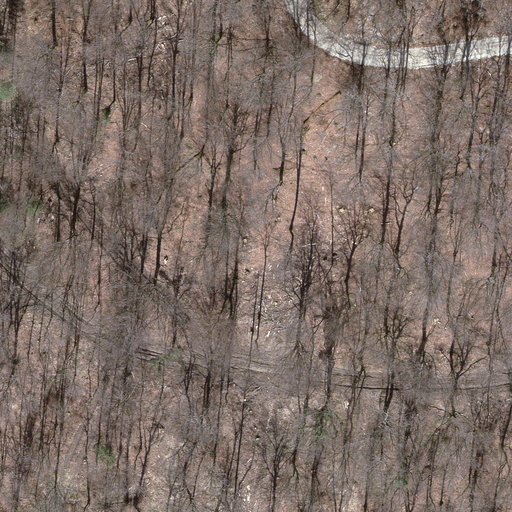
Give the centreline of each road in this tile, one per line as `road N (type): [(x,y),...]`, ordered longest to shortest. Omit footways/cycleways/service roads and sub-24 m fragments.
road 1 (track): [(0,258),(145,358),(379,388),(511,366)]
road 2 (track): [(304,0),(312,29),(383,55),(511,36)]
